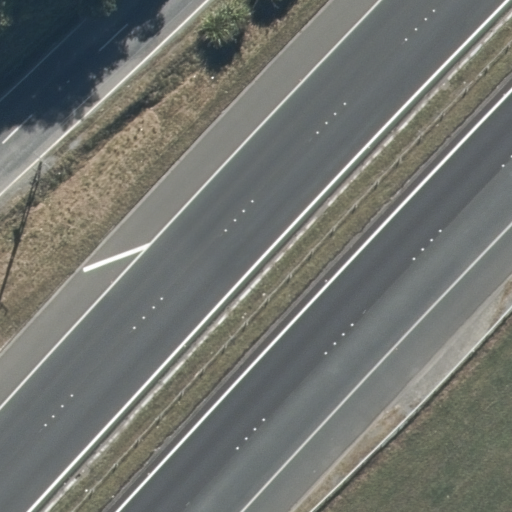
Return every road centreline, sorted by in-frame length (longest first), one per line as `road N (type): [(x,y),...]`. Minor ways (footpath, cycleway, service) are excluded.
road 1 (trunk): [(0,481),(462,0)]
road 2 (trunk): [(511,173),(199,511)]
road 3 (unclassified): [(0,144),(153,0)]
